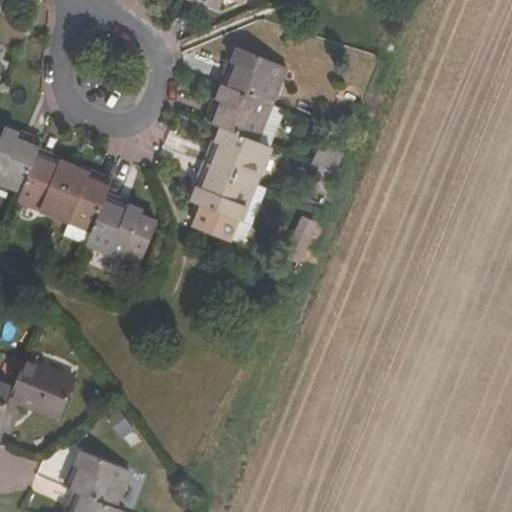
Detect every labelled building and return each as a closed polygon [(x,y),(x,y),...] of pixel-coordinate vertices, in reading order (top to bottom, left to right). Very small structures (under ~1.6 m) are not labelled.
[(224,84),(274,104),(288,67),(240,47),(224,84)] [(274,104),(224,84),(208,121),(222,127),(271,147),(287,110),(274,104)] [(208,164),(256,184),(271,147),(222,127),(208,164)] [(43,144),(5,128),(0,141),(0,181),(24,192),(40,153),(43,144)] [(57,216),(76,167),(40,153),(24,192),(20,201),(57,216)] [(256,184),(208,164),(192,202),(202,206),(194,227),(231,242),(240,219),(241,220),(256,184)] [(70,221),(65,235),(88,244),(107,196),(113,182),(76,167),(57,216),(70,221)] [(143,261),(158,222),(142,216),(144,211),(107,196),(88,244),(125,259),(127,255),(143,261)] [(11,397),(61,417),(76,379),(27,359),(15,386),(11,397)] [(0,380),(0,423),(0,424),(11,397),(15,386),(0,380)] [(116,507),(131,470),(83,450),(67,487),(78,492),(116,507)] [(116,507),(78,492),(69,511),(125,511),(126,511),(116,507)]
